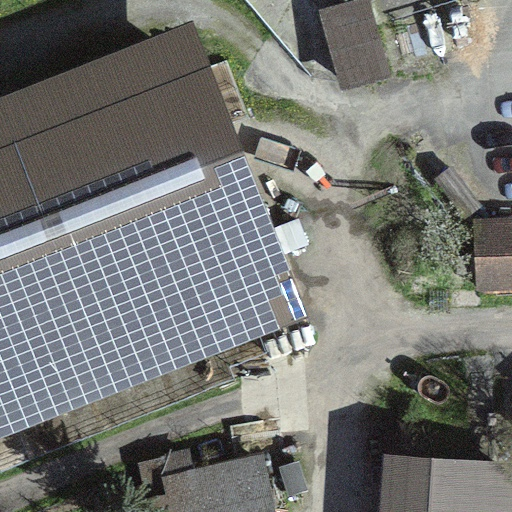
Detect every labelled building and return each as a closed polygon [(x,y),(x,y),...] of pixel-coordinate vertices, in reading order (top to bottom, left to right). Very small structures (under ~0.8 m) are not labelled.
[(356,6),(307,17),(325,95),(374,84),(356,6)] [(170,31),(0,99),(0,433),(286,318),(170,31)] [(511,295),(511,225),(479,227),(481,257),(481,279),(482,297),(511,295)] [(481,279),(481,257),(456,257),(456,279),(481,279)] [(504,511),(508,471),(407,464),(403,511),(504,511)] [(262,511),(252,465),(153,488),(157,505),(128,511),(262,511)]
